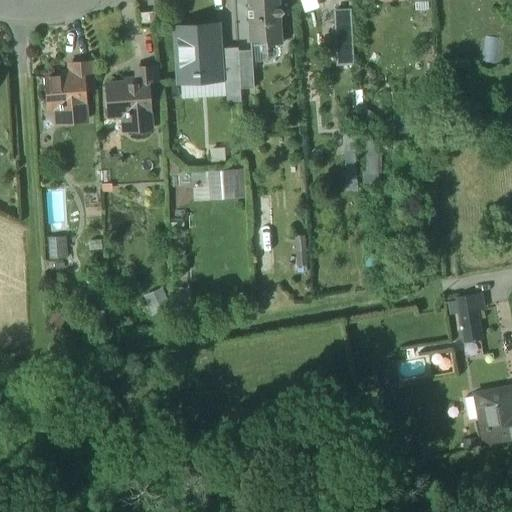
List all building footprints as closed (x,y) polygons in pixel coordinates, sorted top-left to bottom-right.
[(247,0),(250,42),(267,41),(267,45),(282,44),(281,16),(284,12),(280,9),(279,0),(247,0)] [(351,10),(337,11),(339,53),(353,53),(351,10)] [(155,12),(141,13),(141,23),(156,22),(155,12)] [(217,24),(177,27),(180,83),(182,83),(182,75),(218,72),(219,72),(218,52),(217,24)] [(252,50),(239,51),(241,89),(254,88),(252,50)] [(238,51),(218,52),(219,72),(218,72),(219,81),(225,80),(240,79),(238,51)] [(456,84),(468,84),(467,60),(455,61),(456,84)] [(94,62),(71,64),(71,73),(77,72),(79,89),(84,89),(84,90),(96,89),(94,62)] [(158,66),(137,68),(138,80),(146,80),(148,96),(148,97),(160,96),(158,66)] [(72,77),(47,79),(49,107),(59,106),(60,121),(86,119),(84,90),(84,89),(79,89),(77,72),(71,73),(72,77)] [(240,79),(225,80),(226,103),(241,102),(240,79)] [(139,83),(107,86),(110,115),(126,114),(127,130),(151,129),(148,97),(148,96),(146,80),(138,80),(139,83)] [(354,130),(343,130),(345,186),(356,186),(354,130)] [(48,236),(49,258),(68,258),(67,235),(48,236)] [(477,297),(458,300),(460,313),(475,311),(479,310),(477,297)] [(475,311),(460,313),(464,342),(480,340),(475,311)] [(511,387),(475,395),(484,444),(511,438),(511,387)]
